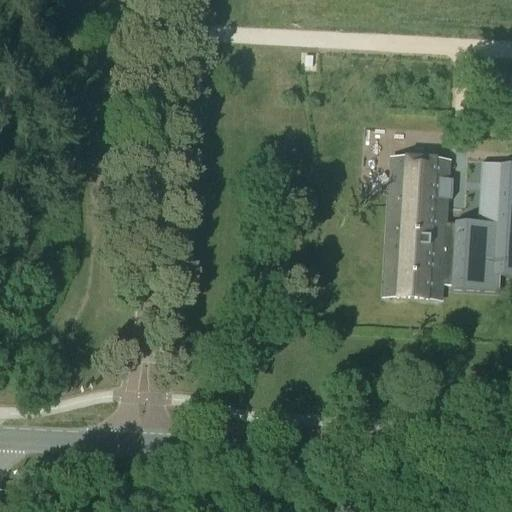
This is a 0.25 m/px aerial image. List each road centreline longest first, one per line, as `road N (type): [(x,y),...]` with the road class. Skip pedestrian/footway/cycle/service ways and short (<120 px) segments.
road 1 (unclassified): [(139,444),(169,0)]
road 2 (primary): [(511,465),(139,444)]
road 3 (primary): [(139,444),(0,437)]
